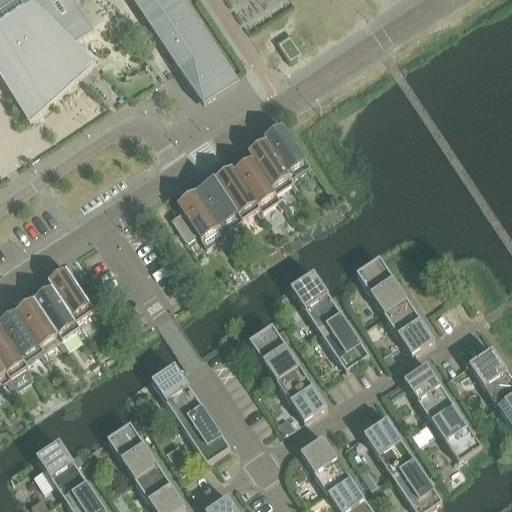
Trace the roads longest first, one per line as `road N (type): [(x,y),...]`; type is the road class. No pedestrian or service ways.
road 1 (residential): [(100,227),(443,0)]
road 2 (residential): [(263,471),(100,227)]
road 3 (residential): [(263,471),(473,326)]
